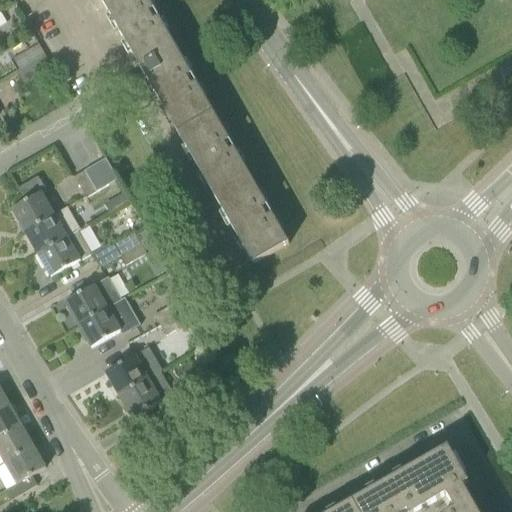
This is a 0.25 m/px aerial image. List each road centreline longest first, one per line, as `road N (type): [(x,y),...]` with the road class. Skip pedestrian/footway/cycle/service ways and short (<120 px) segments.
road 1 (tertiary): [(163,511),(405,294)]
road 2 (tertiary): [(414,235),(245,0)]
road 3 (residential): [(109,511),(0,316)]
road 4 (residential): [(0,163),(126,89)]
